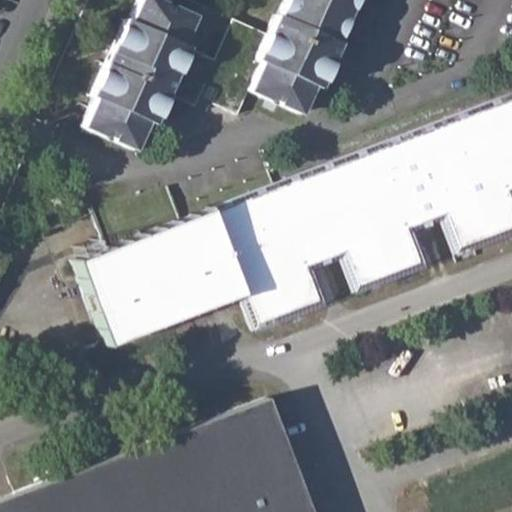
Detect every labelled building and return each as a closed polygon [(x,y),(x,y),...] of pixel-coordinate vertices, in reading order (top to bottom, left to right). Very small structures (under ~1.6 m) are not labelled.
[(121,23),(86,100),(91,102),(78,132),(129,155),(143,126),(148,130),(161,98),(190,113),(197,96),(201,98),(205,99),(202,107),(226,119),(237,95),(288,120),(302,91),(310,95),(333,49),(329,47),(351,0),(286,0),(276,22),(272,20),(264,41),(229,25),(210,66),(177,49),(190,21),(145,0),(138,0),(127,26),(121,23)] [(511,88),(401,131),(436,218),(450,252),(511,227),(511,208),(505,191),(511,188),(511,88)] [(202,107),(205,99),(201,98),(197,96),(190,113),(198,117),(202,107)] [(405,230),(436,218),(401,131),(199,210),(234,297),(249,330),(318,303),(304,269),(319,263),(335,257),(349,291),(419,264),(405,230)] [(19,171),(10,191),(24,197),(32,177),(19,171)] [(234,297),(199,210),(193,212),(65,261),(101,349),(207,307),(234,297)] [(307,511),(263,396),(0,496),(0,511),(307,511)]
